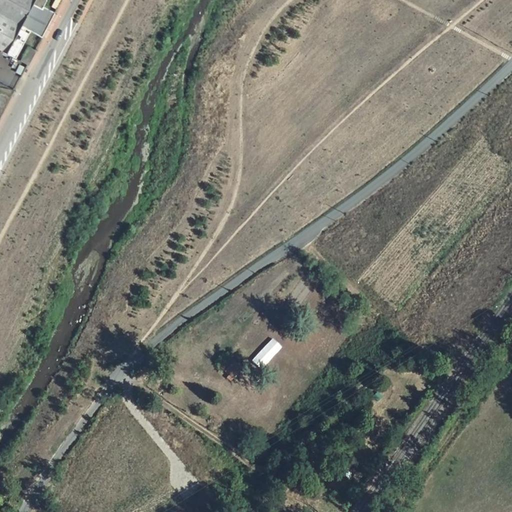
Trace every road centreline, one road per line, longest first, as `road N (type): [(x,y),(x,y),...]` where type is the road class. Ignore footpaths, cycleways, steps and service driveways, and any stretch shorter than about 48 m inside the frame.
road 1 (residential): [(23,511),(132,363),(347,205),(511,65)]
road 2 (track): [(124,372),(259,471),(281,469),(376,378)]
road 3 (unclassified): [(77,0),(0,149)]
